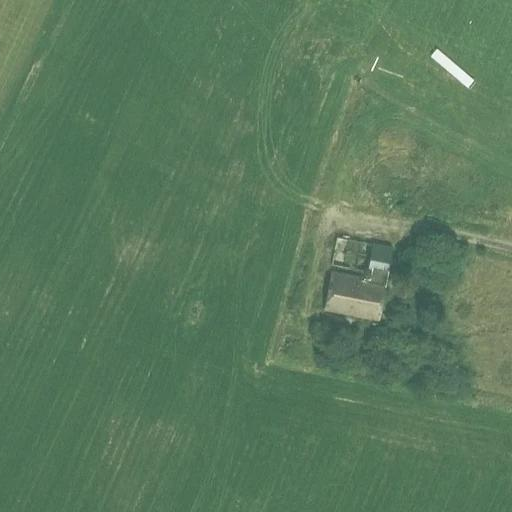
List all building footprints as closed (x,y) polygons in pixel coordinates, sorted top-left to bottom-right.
[(373,135),(359,136),(361,148),(374,146),(373,135)] [(301,194),(289,250),(287,250),(285,262),(306,266),(321,198),(301,194)] [(378,320),(392,248),(366,243),(336,238),(331,265),(360,271),(359,279),(331,273),(324,310),(378,320)] [(275,310),(249,310),(249,349),(283,349),(284,318),(275,318),(275,310)] [(258,391),(258,380),(238,379),(237,390),(258,391)]
